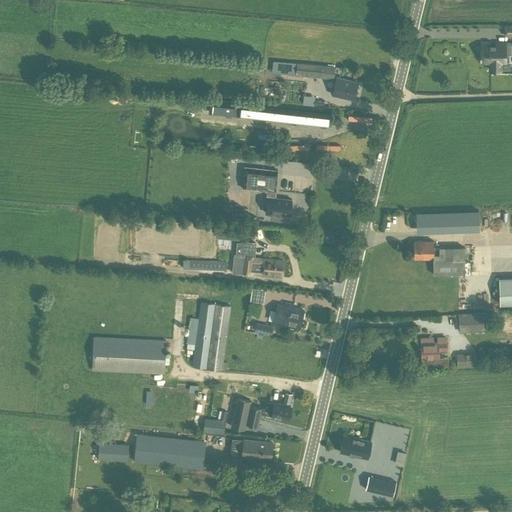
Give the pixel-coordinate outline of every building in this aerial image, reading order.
[(482,46),(482,63),(489,63),(489,71),(499,71),(499,63),(504,63),(504,45),(495,45),(495,46),(482,46)] [(283,64),(282,73),(334,79),(335,67),(297,63),(297,65),(283,64)] [(336,77),(332,94),(353,100),(357,82),(336,77)] [(211,101),(211,112),(235,114),(236,104),(211,101)] [(243,105),(243,113),(265,114),(265,105),(243,105)] [(332,115),(276,109),(275,119),(331,125),(332,115)] [(275,197),(278,170),(245,166),(243,188),(268,191),(265,212),(272,213),(271,218),(280,219),(281,214),(290,215),(292,199),(275,197)] [(307,192),(308,180),(285,179),(284,189),(295,190),(294,203),(306,204),(307,192)] [(248,220),(249,215),(232,213),(232,205),(225,205),(224,213),(224,218),(248,220)] [(431,212),(422,212),(423,231),(432,231),(431,212)] [(221,229),(221,239),(241,240),(241,230),(221,229)] [(434,240),(414,240),(414,258),(432,258),(432,274),(462,275),(463,247),(434,247),(434,240)] [(235,254),(234,272),(283,277),(284,260),(263,258),(263,259),(254,258),(254,256),(252,256),(253,244),(243,243),(242,255),(235,254)] [(186,259),(186,268),(226,270),(226,261),(186,259)] [(511,276),(498,277),(498,301),(511,300),(511,276)] [(257,299),(258,286),(247,285),(246,298),(257,299)] [(190,318),(187,343),(195,344),(192,366),(222,370),(230,306),(200,302),(198,319),(190,318)] [(277,303),(273,322),(300,329),(304,309),(277,303)] [(511,311),(503,312),(504,328),(511,327),(511,311)] [(481,313),(459,314),(460,330),(482,329),(481,313)] [(256,322),(254,331),(271,334),(273,326),(256,322)] [(93,336),(92,369),(164,372),(165,339),(93,336)] [(437,342),(420,343),(421,367),(447,366),(446,358),(438,358),(438,350),(446,350),(445,338),(436,339),(437,342)] [(472,362),(472,348),(453,348),(452,361),(472,362)] [(236,397),(230,426),(244,429),(246,423),(257,426),(260,413),(280,418),(280,416),(288,418),(291,405),(273,401),(273,402),(267,401),(265,408),(261,407),(260,407),(249,405),(251,400),(236,397)] [(204,418),(202,431),(224,434),(225,420),(204,418)] [(380,428),(379,441),(390,442),(392,429),(380,428)] [(492,443),(492,432),(481,431),(481,442),(492,443)] [(142,434),(139,461),(201,468),(204,441),(142,434)] [(343,435),(339,452),(347,454),(346,455),(355,458),(355,456),(367,459),(371,442),(343,435)] [(243,438),(241,457),(270,460),(272,442),(243,438)] [(396,441),(395,458),(491,461),(491,452),(481,452),(482,444),(396,441)] [(100,442),(98,460),(129,462),(129,444),(100,442)] [(375,442),(373,455),(388,457),(390,444),(375,442)] [(369,475),(366,489),(392,496),(396,481),(369,475)]
